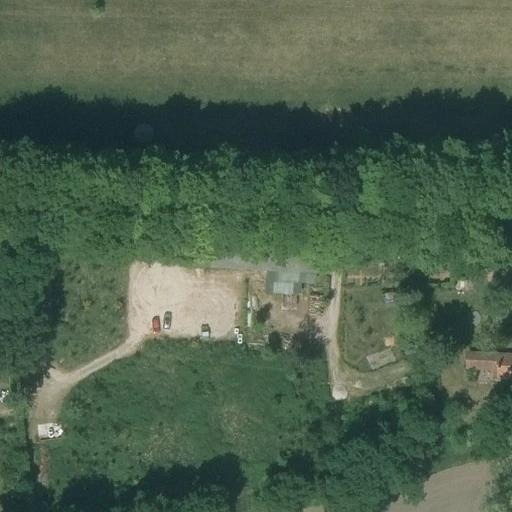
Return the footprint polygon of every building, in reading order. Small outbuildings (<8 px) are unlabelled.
[(148,138),(149,134),(148,130),(144,127),(139,126),(135,128),(133,133),(133,138),(136,141),(141,143),(145,141),(148,138)] [(377,230),(365,230),(364,253),(376,254),(377,230)] [(457,232),(441,231),(441,258),(456,259),(457,232)] [(511,263),(511,233),(495,234),(496,264),(511,263)] [(328,246),(184,238),(182,269),(327,277),(328,246)] [(183,312),(207,311),(207,297),(183,298),(183,312)] [(511,356),(467,355),(467,369),(497,370),(497,379),(511,379),(511,356)] [(389,459),(387,439),(371,441),(373,461),(389,459)]
